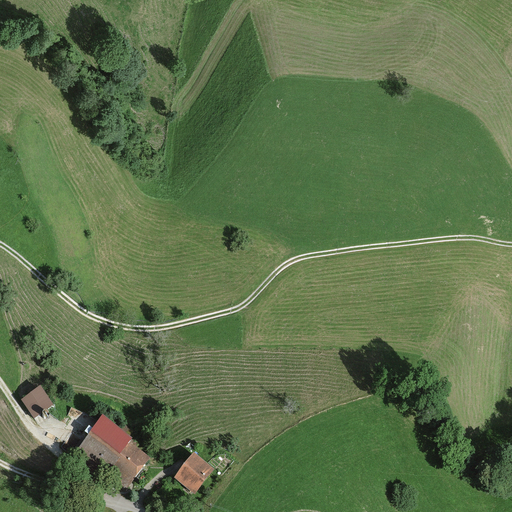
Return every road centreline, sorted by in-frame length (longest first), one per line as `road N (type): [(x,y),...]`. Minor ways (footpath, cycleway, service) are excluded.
road 1 (track): [(511,245),(463,238),(300,259),(235,311),(129,328),(74,305),(0,243)]
road 2 (track): [(0,381),(40,434),(113,501)]
road 3 (track): [(0,461),(113,501)]
